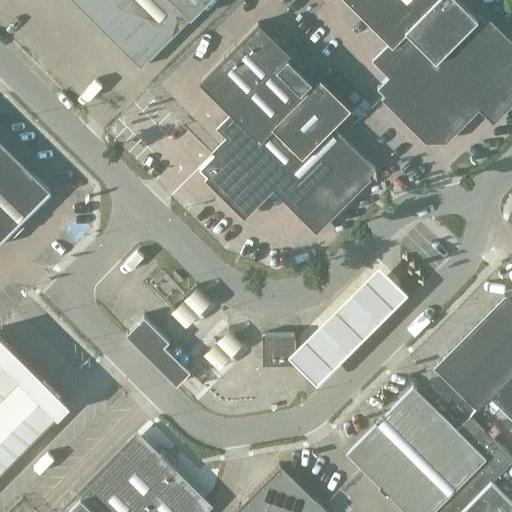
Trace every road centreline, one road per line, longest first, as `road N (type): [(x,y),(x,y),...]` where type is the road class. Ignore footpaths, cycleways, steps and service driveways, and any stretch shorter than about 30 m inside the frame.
road 1 (unclassified): [(475,205),(462,267),(318,405),(295,418),(228,431),(181,414),(63,295),(142,215)]
road 2 (unclassified): [(142,215),(227,296),(269,307),(311,284),(399,210),(475,205)]
road 3 (unclassified): [(142,215),(0,70)]
